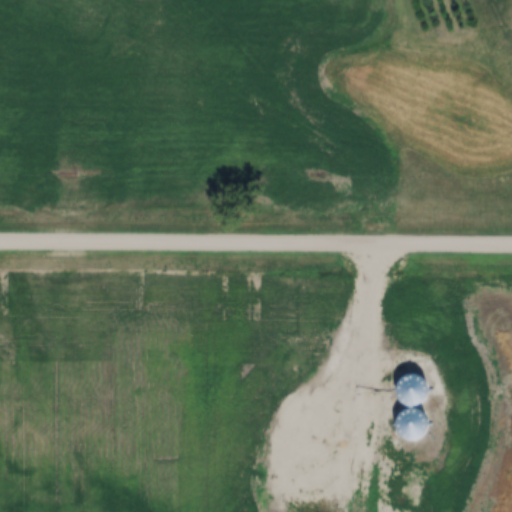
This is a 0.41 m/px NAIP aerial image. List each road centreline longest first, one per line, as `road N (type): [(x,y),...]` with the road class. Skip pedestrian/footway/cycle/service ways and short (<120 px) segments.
road 1 (residential): [(511,245),(0,242)]
road 2 (track): [(306,292),(511,289)]
